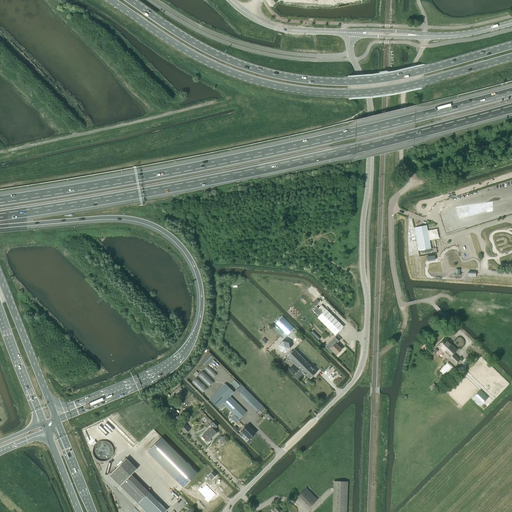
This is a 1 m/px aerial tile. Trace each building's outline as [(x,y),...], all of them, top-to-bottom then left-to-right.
[(415,228),(419,251),(431,248),(426,225),(415,228)] [(316,307),(313,311),(318,316),(322,312),(316,307)] [(326,309),(317,318),(335,335),(343,326),(326,309)] [(282,317),(276,323),(287,335),(294,329),(282,317)] [(335,337),(325,347),(331,353),(332,351),(333,351),(336,354),(341,350),(335,344),(338,341),(335,337)] [(457,350),(449,342),(449,341),(445,338),(437,346),(441,350),(441,349),(449,358),(455,364),(460,360),(453,354),(457,350)] [(287,350),(288,348),(287,346),(287,345),(286,344),(285,343),(284,342),(283,342),(281,342),(280,342),(279,343),(278,344),(277,345),(277,346),(277,347),(277,349),(277,350),(278,351),(279,352),(280,353),(282,353),(283,353),(284,353),(286,351),(287,350)] [(294,349),(287,357),(300,370),(299,371),(299,370),(297,371),(292,366),(289,369),(292,372),(293,372),(295,374),(294,375),(295,376),(294,376),(298,379),(303,374),(309,379),(317,372),(294,349)] [(234,380),(230,383),(236,389),(239,385),(234,380)] [(225,384),(209,400),(218,408),(227,399),(228,400),(224,404),(234,414),(233,415),(230,418),(235,423),(246,413),(230,397),(229,398),(228,398),(233,393),(225,384)] [(238,395),(251,408),(256,412),(262,406),(241,385),(236,390),(240,393),(238,395)] [(173,392),(172,394),(175,398),(182,391),(179,387),(173,392)] [(480,406),(488,398),(479,390),(472,398),(480,406)] [(175,422),(179,418),(176,416),(178,415),(170,407),(165,412),(175,422)] [(211,427),(202,436),(207,442),(208,441),(208,442),(209,442),(210,441),(210,440),(210,439),(216,433),(214,430),(217,427),(213,423),(209,426),(211,427)] [(185,424),(180,428),(185,434),(190,429),(185,424)] [(248,425),(239,434),(241,437),(242,437),(246,442),(249,439),(255,433),(248,425)] [(162,437),(147,451),(183,487),(197,473),(162,437)] [(99,460),(102,460),(105,460),(108,458),(110,456),(112,453),(112,450),(112,447),(111,445),(108,442),(106,441),(103,440),(100,441),(97,442),(95,444),(93,447),(93,450),(93,453),(94,456),(97,458),(99,460)] [(139,503),(149,492),(131,474),(137,469),(126,458),(110,474),(139,503)] [(213,471),(208,475),(212,479),(217,475),(213,471)] [(332,511),(346,511),(348,482),(334,482),(332,511)] [(202,488),(201,487),(198,490),(206,498),(207,496),(210,500),(216,494),(206,484),(202,488)] [(305,488),(298,496),(310,507),(317,500),(305,488)] [(149,492),(139,503),(147,511),(164,511),(167,510),(149,492)] [(175,501),(175,502),(178,505),(184,500),(180,497),(179,497),(175,501)]
